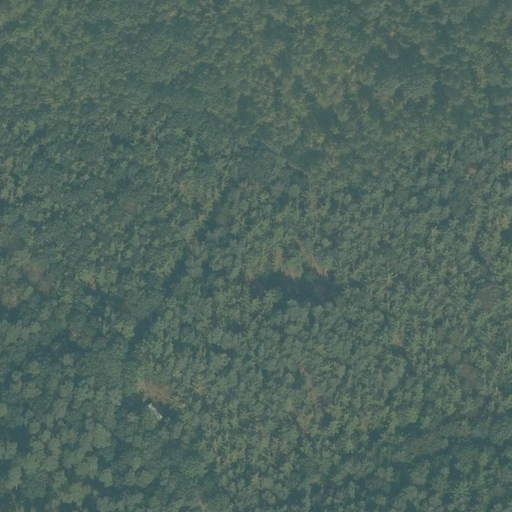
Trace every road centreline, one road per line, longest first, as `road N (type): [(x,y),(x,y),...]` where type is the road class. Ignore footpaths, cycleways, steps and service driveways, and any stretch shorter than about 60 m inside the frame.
road 1 (track): [(106,393),(213,223),(272,150),(347,86),(480,0)]
road 2 (track): [(338,93),(511,373)]
road 3 (track): [(202,511),(0,255)]
road 4 (track): [(258,511),(511,439)]
